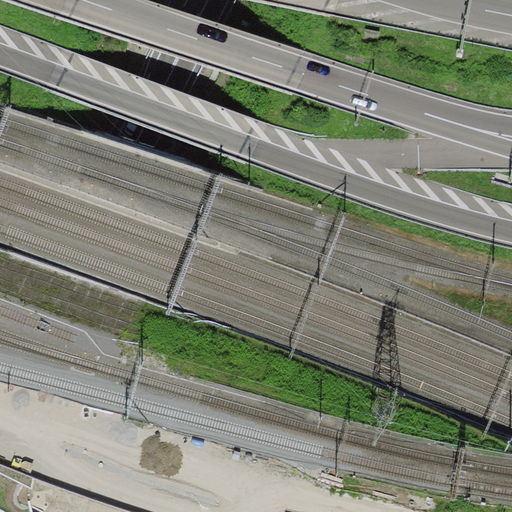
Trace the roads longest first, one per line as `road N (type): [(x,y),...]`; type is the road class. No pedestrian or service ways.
road 1 (motorway): [(0,51),(511,229)]
road 2 (motorway): [(202,0),(0,412)]
road 3 (motorway): [(83,0),(428,114)]
